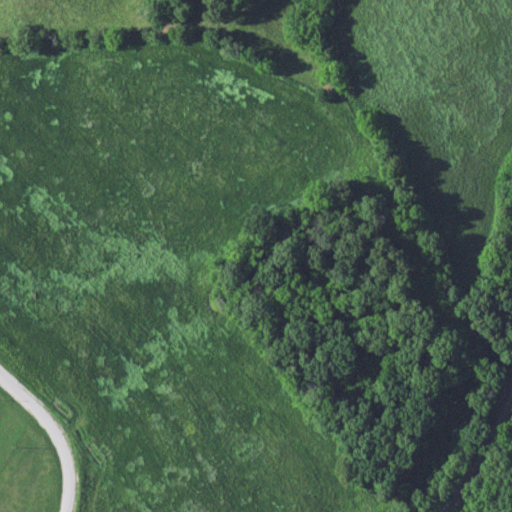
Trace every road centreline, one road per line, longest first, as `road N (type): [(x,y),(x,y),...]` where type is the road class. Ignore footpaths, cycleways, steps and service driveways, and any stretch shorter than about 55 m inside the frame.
road 1 (residential): [(54,511),(54,430),(0,368)]
road 2 (residential): [(402,511),(451,480),(511,416)]
